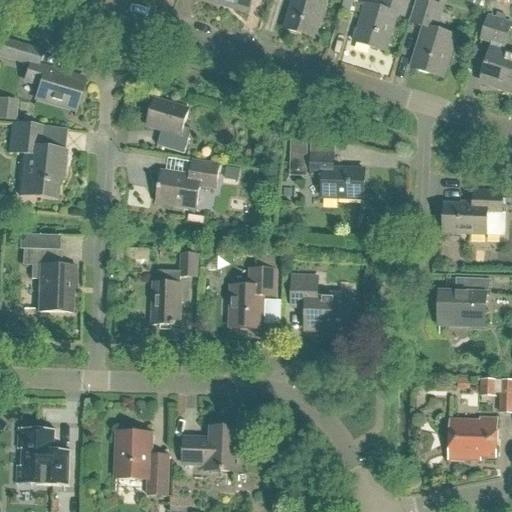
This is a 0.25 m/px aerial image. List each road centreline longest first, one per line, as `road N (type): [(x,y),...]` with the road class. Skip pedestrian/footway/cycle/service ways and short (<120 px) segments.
road 1 (residential): [(430,107),(81,0)]
road 2 (residential): [(365,511),(363,486),(335,432),(295,399),(254,387),(95,382)]
road 3 (residential): [(95,382),(104,125)]
road 4 (residential): [(386,256),(420,258),(430,107)]
road 5 (residential): [(392,511),(511,488)]
